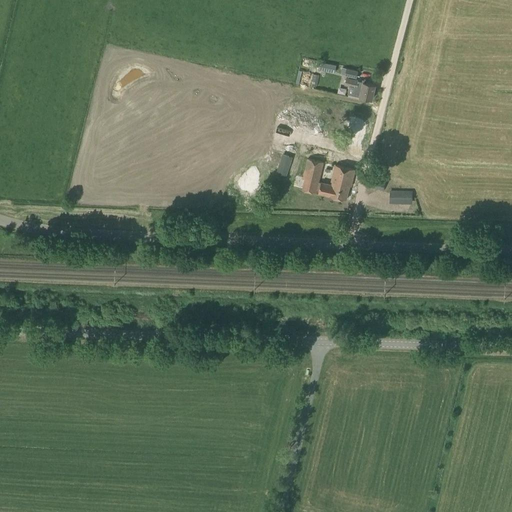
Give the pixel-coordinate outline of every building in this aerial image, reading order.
[(328,64),(326,71),(334,73),(336,66),(328,64)] [(358,71),(346,68),(344,75),(356,78),(358,71)] [(352,95),(371,100),(375,85),(346,78),(344,85),(354,87),(352,95)] [(216,111),(229,114),(232,102),(219,99),(216,111)] [(286,177),(293,158),(282,155),(276,174),(286,177)] [(316,193),(323,162),(307,159),(303,178),(304,179),(302,190),(316,193)] [(351,186),(355,170),(335,165),(330,184),(321,182),(318,194),(346,200),(349,186),(351,186)] [(383,190),(385,183),(373,180),(372,187),(383,190)] [(411,201),(411,192),(390,191),(390,200),(411,201)]
